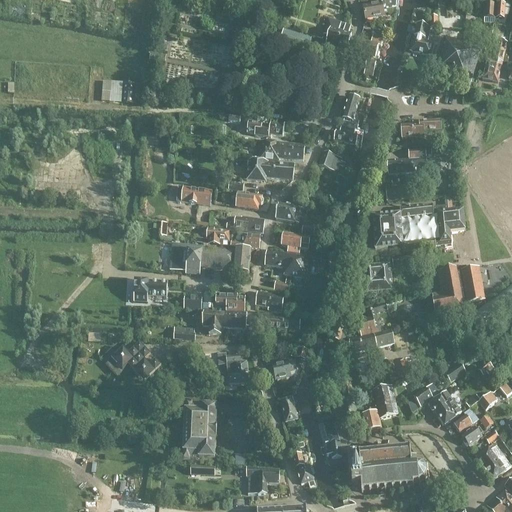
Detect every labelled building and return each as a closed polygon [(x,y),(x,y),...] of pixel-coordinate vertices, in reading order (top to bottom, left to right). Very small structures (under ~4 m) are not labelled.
[(379,7),(364,9),(366,21),(385,18),(384,13),(387,12),(386,10),(397,8),(397,0),(385,0),(382,1),(382,4),(378,5),(379,7)] [(506,5),(498,4),(497,19),(505,20),(506,5)] [(495,25),(497,6),(485,5),(484,19),(485,20),(485,24),(495,25)] [(347,53),(352,37),(349,36),(352,28),(329,21),(324,36),(329,38),(327,47),(347,53)] [(414,40),(411,53),(432,58),(435,45),(432,44),(426,43),(422,42),(423,40),(426,40),(429,28),(417,26),(415,38),(418,39),(418,41),(414,40)] [(307,54),(307,53),(311,40),(284,31),(279,45),(307,54)] [(375,60),(379,48),(381,48),(383,40),(373,37),(370,46),(360,43),(356,56),(375,60)] [(470,88),(482,51),(445,39),(433,76),(470,88)] [(487,61),(482,82),(499,85),(503,65),(508,44),(498,42),(493,63),(487,61)] [(164,65),(165,63),(166,56),(152,54),(150,63),(164,65)] [(377,64),(368,62),(364,77),(373,78),(377,64)] [(103,83),(102,103),(139,106),(141,86),(123,84),(111,83),(111,84),(103,83)] [(342,121),(340,128),(341,128),(342,128),(347,129),(352,130),(356,131),(357,131),(359,124),(354,123),(355,120),(360,102),(350,99),(345,115),(342,114),(340,120),(341,120),(342,121)] [(229,123),(240,124),(241,116),(229,115),(229,123)] [(249,122),(247,134),(256,135),(256,129),(262,130),(263,124),(249,122)] [(401,130),(400,131),(400,134),(401,135),(402,140),(425,139),(424,133),(437,133),(442,132),(441,123),(436,123),(413,124),(413,127),(402,128),(402,130),(401,130)] [(270,131),(269,136),(283,138),(285,126),(271,124),(270,131)] [(337,133),(334,143),(356,147),(358,138),(354,137),(356,131),(352,130),(347,129),(342,128),(341,128),(340,134),(337,133)] [(269,140),(269,136),(270,131),(262,130),(256,129),(256,135),(255,138),(269,140)] [(304,163),(305,148),(261,144),(260,160),(255,159),(255,162),(279,164),(279,161),(304,163)] [(389,177),(402,176),(415,175),(415,170),(427,169),(427,157),(432,157),(432,151),(409,152),(409,162),(395,163),(396,164),(388,165),(389,177)] [(344,169),(346,165),(341,163),(342,161),(324,154),(320,168),(337,175),(340,168),(344,169)] [(293,183),(295,166),(249,162),(247,183),(267,184),(267,180),(293,183)] [(345,191),(348,181),(337,177),(334,185),(341,187),(340,189),(345,191)] [(243,194),(244,187),(230,184),(229,191),(243,194)] [(179,189),(177,204),(181,204),(204,207),(211,208),(213,193),(183,189),(179,189)] [(388,205),(407,202),(405,189),(386,191),(388,205)] [(238,195),(236,209),(238,209),(259,213),(259,212),(259,207),(261,208),(263,199),(246,197),(238,195)] [(452,247),(450,233),(466,231),(464,211),(453,212),(453,199),(449,199),(448,207),(433,209),(433,207),(400,210),(401,216),(373,219),(376,252),(403,249),(403,255),(436,251),(436,249),(452,247)] [(299,226),(302,211),(279,207),(276,222),(299,226)] [(265,222),(242,219),(242,220),(236,219),(235,227),(227,226),(227,231),(263,236),(265,222)] [(162,224),(160,240),(174,241),(175,238),(166,237),(167,230),(168,225),(162,224)] [(314,238),(315,230),(303,228),(302,236),(314,238)] [(229,248),(231,234),(208,230),(207,241),(211,242),(211,245),(229,248)] [(232,242),(231,247),(259,251),(261,238),(243,235),(242,244),(232,242)] [(284,236),(282,248),(288,249),(288,254),(300,256),(301,252),(309,253),(310,248),(311,240),(284,236)] [(173,252),(171,273),(187,274),(187,277),(201,278),(201,269),(226,271),(227,251),(173,246),(173,252)] [(227,251),(226,271),(233,272),(233,273),(249,274),(251,252),(235,251),(235,252),(227,251)] [(285,270),(287,256),(267,254),(265,268),(285,270)] [(287,256),(285,270),(284,277),(307,281),(308,275),(319,276),(321,260),(287,256)] [(393,270),(424,266),(423,258),(392,262),(393,270)] [(366,297),(393,294),(390,268),(363,270),(366,297)] [(467,268),(457,269),(458,279),(463,305),(468,304),(485,301),(480,270),(479,270),(467,272),(467,268)] [(442,295),(433,296),(434,300),(433,300),(436,315),(464,310),(463,305),(458,279),(457,269),(456,269),(446,271),(442,272),(438,273),(442,295)] [(139,284),(138,305),(152,306),(152,300),(171,301),(172,286),(139,284)] [(289,295),(291,287),(276,284),(274,292),(289,295)] [(511,285),(487,304),(483,306),(468,318),(481,336),(511,312),(511,285)] [(282,315),(284,299),(258,294),(256,307),(269,310),(269,313),(282,315)] [(216,296),(216,307),(226,307),(226,314),(245,315),(246,299),(238,299),(238,296),(216,296)] [(185,299),(185,311),(202,312),(203,300),(185,299)] [(392,317),(391,310),(382,312),(381,311),(375,312),(367,315),(368,317),(364,318),(365,321),(357,323),(362,340),(381,334),(377,321),(392,317)] [(225,330),(226,316),(204,314),(203,329),(210,329),(209,336),(221,337),(221,330),(225,330)] [(282,315),(281,319),(262,317),(261,330),(299,333),(300,320),(287,319),(288,316),(282,315)] [(226,316),(225,330),(246,332),(247,317),(226,316)] [(341,343),(345,323),(336,321),(332,341),(341,343)] [(195,331),(176,331),(175,340),(195,341),(195,331)] [(395,347),(391,333),(350,343),(351,357),(391,348),(395,347)] [(89,343),(102,344),(102,335),(89,334),(89,343)] [(112,361),(106,367),(117,378),(123,373),(128,368),(129,367),(131,370),(139,379),(144,384),(150,379),(162,368),(156,362),(150,367),(145,362),(151,357),(146,351),(140,345),(135,350),(129,356),(124,351),(124,350),(118,356),(112,361)] [(292,356),(291,358),(298,360),(305,362),(308,353),(300,351),(296,350),(295,357),(292,356)] [(227,359),(227,355),(218,356),(219,367),(227,366),(229,386),(249,385),(247,364),(241,364),(241,358),(227,359)] [(147,361),(151,365),(156,361),(152,356),(147,361)] [(373,366),(383,364),(381,358),(371,360),(373,366)] [(410,361),(401,363),(406,381),(415,379),(410,361)] [(289,366),(288,362),(278,364),(279,368),(273,369),(276,382),(291,379),(290,374),(297,373),(295,364),(289,366)] [(372,385),(366,363),(355,366),(357,373),(360,373),(363,387),(372,385)] [(488,365),(478,373),(483,379),(487,376),(491,380),(496,375),(488,365)] [(451,385),(466,375),(460,367),(446,377),(451,385)] [(414,392),(419,390),(414,380),(409,382),(414,392)] [(194,394),(198,390),(195,387),(190,381),(184,386),(189,392),(191,394),(194,394)] [(341,412),(356,409),(350,383),(342,385),(344,395),(335,397),(338,410),(340,409),(341,412)] [(511,393),(505,385),(499,390),(507,400),(511,395),(511,393)] [(421,410),(425,407),(439,398),(431,387),(414,399),(421,410)] [(381,421),(399,416),(392,388),(374,393),(381,421)] [(445,427),(462,415),(447,394),(431,407),(445,427)] [(491,395),(479,405),(486,413),(494,407),(494,406),(498,403),(491,395)] [(286,425),(298,422),(292,399),(280,403),(286,425)] [(475,399),(464,407),(468,412),(478,404),(475,399)] [(201,406),(193,406),(193,403),(186,403),(186,411),(185,411),(183,453),(184,453),(184,461),(190,462),(190,458),(199,459),(215,460),(216,439),(217,439),(217,433),(217,428),(216,428),(217,407),(201,406)] [(413,415),(418,412),(412,404),(409,407),(412,414),(413,415)] [(356,409),(341,412),(344,426),(359,422),(356,409)] [(365,434),(381,430),(377,409),(370,410),(371,416),(361,418),(365,434)] [(472,413),(465,418),(453,427),(460,436),(479,422),(472,413)] [(486,431),(494,426),(488,417),(480,423),(486,431)] [(476,431),(475,429),(465,436),(465,437),(462,439),(469,449),(482,440),(480,437),(483,435),(479,429),(476,431)] [(489,446),(499,440),(495,434),(486,441),(489,446)] [(342,459),(339,443),(326,446),(327,459),(329,458),(329,457),(332,456),(333,461),(342,459)] [(360,476),(350,477),(349,477),(349,479),(352,479),(352,484),(349,484),(350,487),(352,487),(352,489),(355,489),(355,487),(359,487),(359,489),(362,489),(362,495),(364,494),(363,492),(370,492),(370,494),(371,493),(371,492),(377,491),(377,493),(378,493),(379,499),(386,498),(385,492),(386,492),(386,490),(392,490),(393,491),(394,491),(394,490),(400,489),(400,491),(402,491),(401,489),(406,489),(406,490),(408,490),(408,488),(413,488),(413,490),(414,490),(414,486),(419,485),(419,487),(420,487),(420,485),(424,483),(426,484),(427,483),(425,482),(427,478),(429,479),(430,477),(428,477),(427,472),(429,471),(429,470),(426,471),(424,468),(425,466),(423,465),(423,468),(418,467),(418,465),(416,465),(417,467),(412,468),(410,448),(409,448),(409,450),(405,450),(405,448),(403,448),(403,450),(398,451),(398,449),(396,449),(397,451),(390,451),(390,450),(389,450),(389,452),(383,452),(383,450),(381,450),(381,446),(375,446),(375,451),(374,451),(374,453),(368,454),(367,452),(366,452),(366,454),(360,454),(360,452),(359,453),(360,476)] [(511,469),(495,447),(494,448),(493,447),(489,451),(476,460),(493,483),(511,469)] [(296,470),(304,468),(301,453),(292,455),(296,470)] [(360,476),(359,453),(349,454),(350,477),(360,476)] [(191,467),(191,477),(215,478),(216,468),(191,467)] [(316,487),(310,467),(297,471),(302,487),(309,485),(310,489),(316,487)] [(280,486),(280,472),(258,472),(258,470),(247,469),(247,480),(249,480),(249,497),(258,497),(267,497),(267,486),(280,486)] [(135,486),(135,477),(126,477),(126,480),(132,480),(131,486),(135,486)] [(511,511),(511,499),(505,493),(487,508),(490,511),(511,511)]
